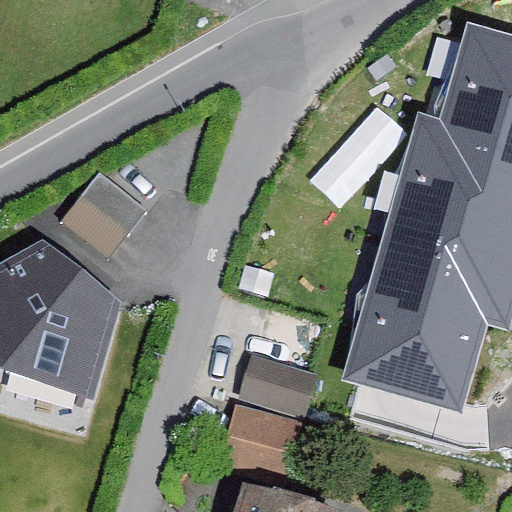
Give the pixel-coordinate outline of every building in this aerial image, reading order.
[(485,319),(507,325),(511,306),(511,41),(475,31),(447,128),(424,121),(351,376),(460,407),(485,319)] [(141,218),(94,183),(58,231),(105,267),(141,218)] [(105,314),(31,254),(0,270),(0,377),(82,403),(105,314)] [(242,366),(233,404),(296,419),(305,382),(242,366)] [(294,429),(231,413),(217,474),(278,490),(294,429)] [(301,511),(248,495),(243,511),(301,511)]
